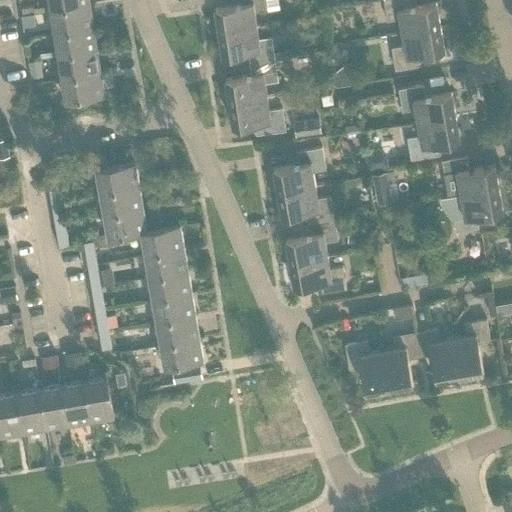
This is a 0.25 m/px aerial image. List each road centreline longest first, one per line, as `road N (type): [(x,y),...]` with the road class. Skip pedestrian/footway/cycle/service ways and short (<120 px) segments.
road 1 (unclassified): [(355,487),(333,459),(185,112)]
road 2 (residential): [(61,340),(26,131)]
road 3 (residential): [(26,131),(185,112)]
road 4 (unclassified): [(185,112),(136,0)]
